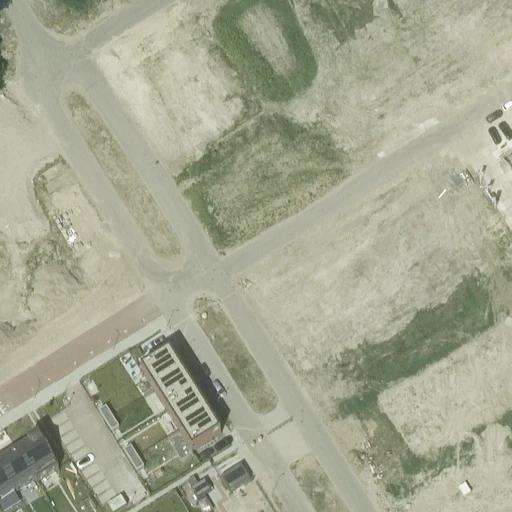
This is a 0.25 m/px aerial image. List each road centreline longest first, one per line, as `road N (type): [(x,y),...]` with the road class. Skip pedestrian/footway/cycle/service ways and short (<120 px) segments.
road 1 (residential): [(211,273),(475,116)]
road 2 (residential): [(359,511),(211,273)]
road 3 (residential): [(56,66),(48,97),(58,122),(172,297)]
road 4 (residential): [(211,273),(99,93),(85,77),(56,66)]
road 5 (residential): [(172,297),(303,511)]
road 6 (residential): [(0,402),(172,297)]
road 7 (residential): [(56,66),(162,0)]
